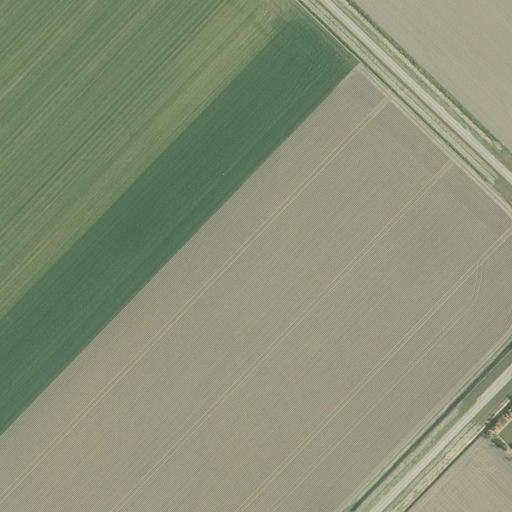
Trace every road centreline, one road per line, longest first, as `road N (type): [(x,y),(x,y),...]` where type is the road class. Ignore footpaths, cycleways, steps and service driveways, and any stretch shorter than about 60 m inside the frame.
road 1 (unclassified): [(511,182),(324,0)]
road 2 (unclassified): [(378,511),(511,376)]
